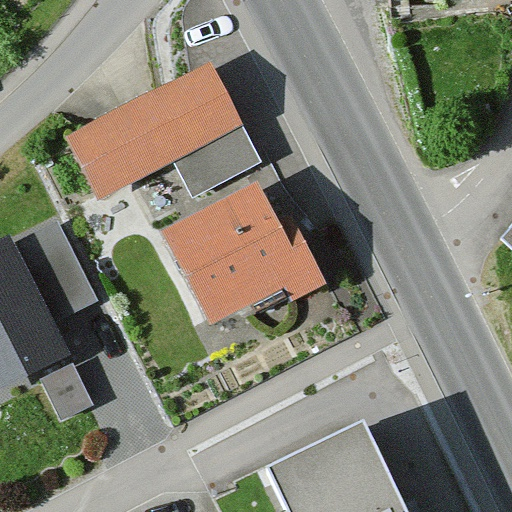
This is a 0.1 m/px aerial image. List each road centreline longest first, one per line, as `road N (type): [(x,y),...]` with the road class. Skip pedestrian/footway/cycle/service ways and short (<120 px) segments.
road 1 (secondary): [(511,462),(448,320),(279,0)]
road 2 (unclassified): [(0,125),(128,0)]
